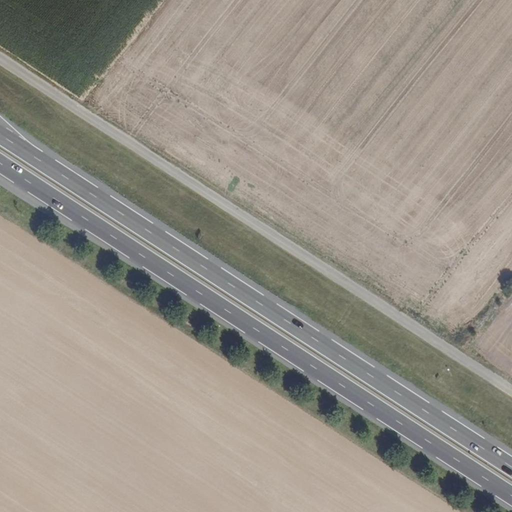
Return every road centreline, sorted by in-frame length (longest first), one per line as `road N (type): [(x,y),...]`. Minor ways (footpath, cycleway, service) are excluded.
road 1 (trunk): [(0,162),(511,495)]
road 2 (trunk): [(511,467),(0,134)]
road 3 (track): [(203,345),(0,213)]
